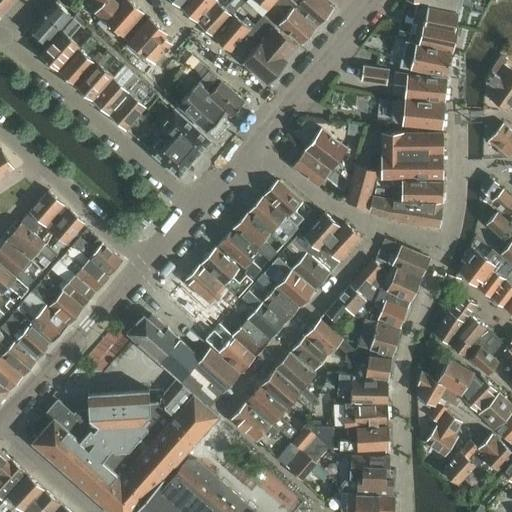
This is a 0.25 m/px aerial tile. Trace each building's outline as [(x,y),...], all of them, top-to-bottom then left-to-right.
[(0,0),(0,16),(14,0),(0,0)] [(94,0),(101,6),(96,11),(106,20),(123,0),(94,0)] [(123,0),(106,20),(123,35),(130,41),(150,18),(143,12),(144,11),(130,0),(123,0)] [(187,0),(182,7),(198,21),(217,0),(217,1),(217,0),(187,0)] [(217,0),(198,21),(215,37),(235,14),(241,6),(242,6),(246,1),(247,0),(246,0),(233,0),(225,8),(217,1),(217,0)] [(252,0),(266,12),(268,9),(269,9),(276,1),(277,1),(277,0),(252,0)] [(287,0),(277,0),(277,1),(285,8),(285,17),(280,23),(300,41),(303,44),(317,28),(316,28),(317,26),(287,0)] [(287,0),(317,26),(318,25),(319,26),(334,8),(325,0),(287,0)] [(417,0),(430,3),(425,27),(421,27),(418,43),(453,50),(456,35),(457,35),(457,34),(456,34),(457,28),(458,29),(458,28),(458,26),(457,25),(460,9),(462,9),(463,0),(417,0)] [(57,1),(31,30),(48,47),(75,17),(57,1)] [(70,1),(67,6),(74,12),(78,8),(70,1)] [(246,1),(242,6),(254,18),(260,12),(246,1)] [(235,14),(215,37),(231,51),(255,24),(247,17),(243,22),(235,14)] [(259,45),(244,62),(268,83),(288,61),(285,58),(296,45),(263,16),(247,34),(259,45)] [(48,47),(42,54),(59,70),(81,46),(71,36),(82,24),(75,17),(48,47)] [(130,41),(126,46),(141,59),(145,55),(154,63),(174,40),(167,34),(168,33),(151,17),(150,18),(130,41)] [(81,46),(59,70),(76,85),(96,62),(88,54),(99,41),(91,34),(81,46)] [(406,40),(400,66),(433,73),(433,72),(448,75),(453,50),(418,43),(406,40)] [(176,41),(163,56),(179,70),(187,61),(193,55),(191,53),(177,41),(176,41)] [(96,62),(76,85),(93,100),(115,75),(107,68),(117,57),(108,50),(108,49),(96,62)] [(193,55),(187,61),(197,70),(203,64),(193,55)] [(502,55),(492,70),(493,71),(498,74),(505,63),(508,59),(502,55)] [(493,71),(487,81),(498,89),(491,98),(508,109),(511,102),(511,67),(511,68),(505,63),(498,74),(493,71)] [(115,75),(93,100),(110,115),(142,79),(125,64),(115,75)] [(365,66),(362,80),(388,84),(390,70),(390,69),(365,66)] [(200,82),(179,105),(208,132),(221,116),(226,111),(207,95),(211,91),(208,88),(218,76),(210,70),(200,82)] [(395,84),(407,85),(406,97),(446,101),(448,77),(410,74),(410,72),(396,71),(395,84)] [(142,79),(110,115),(126,130),(127,129),(146,107),(157,94),(158,93),(142,79)] [(211,91),(207,95),(226,111),(227,112),(232,117),(246,102),(222,81),(212,92),(211,91)] [(378,114),(378,119),(403,121),(403,123),(444,127),(446,102),(406,98),(405,100),(398,100),(380,98),(378,114)] [(160,134),(148,148),(152,151),(179,176),(203,148),(210,140),(191,124),(174,109),(155,130),(160,134)] [(511,129),(504,123),(489,140),(510,157),(511,154),(511,129)] [(322,128),(306,149),(332,169),(332,170),(350,183),(351,183),(355,169),(340,158),(348,148),(322,128)] [(404,132),(383,132),(383,152),(383,155),(444,155),(444,132),(404,132)] [(0,151),(0,176),(14,167),(3,150),(0,151)] [(305,150),(292,166),(319,187),(319,186),(326,177),(345,191),(350,183),(332,170),(305,150)] [(347,200),(367,205),(368,206),(375,178),(380,179),(382,169),(383,155),(383,152),(374,150),(369,169),(357,165),(347,200)] [(383,155),(382,169),(382,178),(417,178),(444,178),(444,155),(383,155)] [(485,192),(480,197),(487,202),(494,193),(499,187),(500,185),(490,175),(481,188),(481,189),(485,192)] [(278,179),(263,196),(299,228),(303,231),(310,224),(318,215),(312,210),(305,218),(295,210),(303,201),(278,179)] [(413,179),(402,179),(401,200),(444,201),(444,181),(419,180),(414,180),(413,179)] [(377,187),(375,195),(384,196),(385,188),(377,187)] [(494,193),(487,202),(488,202),(494,209),(496,207),(497,208),(499,210),(507,218),(508,217),(511,212),(511,196),(504,189),(503,190),(499,187),(494,193)] [(34,208),(31,211),(22,221),(35,232),(43,222),(47,226),(66,205),(49,190),(45,195),(34,208)] [(374,194),(369,211),(371,211),(410,223),(440,228),(444,202),(444,201),(401,200),(384,196),(375,195),(374,194)] [(249,211),(249,212),(271,232),(271,233),(284,244),(299,228),(263,196),(249,211)] [(66,205),(47,226),(51,229),(69,208),(66,205)] [(69,208),(51,229),(60,238),(55,244),(52,247),(60,253),(68,245),(67,244),(85,222),(69,208)] [(499,210),(487,224),(504,239),(504,240),(511,231),(511,221),(508,217),(507,218),(499,210)] [(249,212),(234,228),(261,251),(262,252),(262,253),(270,260),(277,252),(269,244),(265,240),(271,233),(271,232),(249,212)] [(300,233),(293,240),(300,246),(314,258),(327,243),(341,227),(341,226),(326,212),(321,218),(303,236),(300,233)] [(21,222),(7,238),(32,259),(40,250),(46,255),(40,261),(45,266),(51,260),(52,261),(57,254),(58,255),(60,253),(52,247),(43,239),(35,232),(22,221),(21,222)] [(327,243),(314,258),(330,272),(362,237),(346,222),(341,226),(341,227),(327,243)] [(234,228),(219,244),(246,268),(248,270),(245,273),(247,274),(253,280),(262,270),(252,261),(261,251),(234,228)] [(45,236),(43,239),(52,247),(55,244),(45,236)] [(81,236),(74,244),(89,258),(109,275),(123,260),(104,242),(103,242),(99,239),(92,246),(81,236)] [(7,238),(0,246),(0,261),(16,275),(29,286),(34,280),(24,271),(33,261),(31,260),(32,259),(7,238)] [(386,238),(383,244),(393,249),(396,243),(386,238)] [(293,240),(288,246),(295,252),(300,246),(293,240)] [(511,240),(502,253),(511,260),(511,240)] [(67,251),(60,259),(96,291),(109,275),(89,258),(74,244),(67,251)] [(466,265),(460,273),(477,285),(490,268),(500,255),(492,249),(487,257),(471,244),(468,251),(462,263),(466,265)] [(389,262),(388,263),(392,264),(398,266),(398,267),(423,277),(431,257),(402,245),(397,255),(393,253),(389,262)] [(314,258),(300,246),(295,252),(302,258),(292,269),(315,289),(330,272),(314,258)] [(202,263),(201,263),(238,297),(253,280),(247,274),(240,282),(233,276),(240,268),(216,247),(202,263)] [(490,268),(477,285),(485,292),(490,295),(511,265),(511,264),(508,262),(502,257),(500,255),(490,268)] [(278,257),(264,273),(270,278),(284,263),(278,257)] [(377,257),(375,261),(384,269),(386,268),(390,272),(392,264),(388,263),(389,262),(377,257)] [(60,259),(52,268),(65,279),(59,286),(62,288),(83,307),(84,306),(83,306),(96,291),(60,259)] [(0,261),(0,290),(2,292),(11,300),(15,304),(21,296),(8,285),(16,275),(0,261)] [(372,261),(351,284),(352,284),(368,299),(376,304),(377,303),(381,291),(382,289),(384,284),(390,272),(386,268),(384,269),(375,261),(372,261)] [(200,264),(186,280),(213,304),(220,297),(230,306),(238,297),(201,263),(200,264)] [(511,265),(490,295),(504,307),(511,297),(511,265)] [(384,284),(382,289),(412,302),(421,281),(423,277),(398,267),(396,270),(389,286),(384,284)] [(278,285),(277,285),(300,305),(301,306),(315,289),(292,269),(278,285)] [(264,273),(259,278),(268,286),(273,280),(270,278),(264,273)] [(186,280),(171,296),(193,316),(196,319),(204,310),(207,313),(216,321),(223,313),(214,305),(213,304),(186,280)] [(40,282),(33,290),(70,323),(80,310),(83,307),(62,288),(63,290),(56,297),(40,282)] [(352,284),(326,312),(336,321),(348,308),(355,314),(368,299),(352,284)] [(273,290),(263,302),(286,323),(287,321),(300,305),(277,285),(273,290)] [(381,291),(377,303),(384,306),(378,320),(401,328),(411,304),(412,302),(382,289),(381,291)] [(33,290),(24,300),(31,305),(33,302),(39,307),(38,310),(40,312),(32,322),(53,341),(53,342),(70,323),(33,290)] [(249,290),(243,297),(256,309),(248,319),(271,339),(286,323),(263,302),(249,290)] [(464,294),(451,311),(466,322),(472,316),(469,314),(477,304),(464,294)] [(450,311),(435,333),(452,345),(460,334),(458,332),(466,322),(451,311),(450,311)] [(143,316),(128,333),(134,338),(179,376),(178,376),(211,406),(224,392),(240,373),(211,347),(202,357),(152,313),(147,319),(143,316)] [(12,314),(1,326),(11,335),(16,339),(37,359),(38,359),(53,341),(32,322),(27,318),(22,323),(12,314)] [(460,334),(452,345),(466,354),(468,352),(487,328),(472,316),(466,322),(458,332),(460,334)] [(321,318),(306,334),(330,354),(338,345),(346,353),(345,362),(349,362),(354,363),(355,349),(353,346),(343,338),(344,338),(321,318)] [(248,319),(234,335),(256,355),(257,355),(271,339),(248,319)] [(366,320),(358,346),(370,349),(392,355),(399,329),(377,323),(366,320)] [(216,328),(207,338),(220,351),(243,371),(256,355),(234,335),(220,323),(216,328)] [(487,328),(468,352),(472,356),(470,358),(489,374),(498,362),(492,356),(504,342),(487,328)] [(0,332),(0,354),(23,376),(24,375),(39,359),(38,359),(37,359),(16,339),(8,349),(0,341),(5,336),(0,332)] [(306,334),(293,349),(316,369),(330,354),(306,334)] [(290,353),(276,369),(301,392),(314,402),(314,401),(317,398),(306,386),(316,375),(290,353)] [(0,354),(0,382),(9,392),(11,390),(10,390),(23,376),(0,354)] [(361,364),(359,377),(389,380),(392,358),(370,355),(368,365),(361,364)] [(451,357),(438,380),(446,386),(440,397),(447,401),(458,407),(461,402),(458,400),(461,395),(478,411),(499,391),(485,377),(481,373),(478,376),(474,371),(475,371),(451,357)] [(349,362),(347,373),(357,375),(359,364),(354,363),(349,362)] [(276,369),(262,384),(288,407),(297,397),(313,411),(314,402),(301,392),(276,369)] [(326,381),(323,386),(335,388),(337,372),(328,371),(326,381)] [(422,371),(418,384),(424,387),(419,395),(422,397),(421,400),(431,405),(432,403),(435,404),(437,401),(440,402),(430,416),(439,422),(448,410),(449,408),(445,405),(447,401),(440,397),(446,386),(438,380),(422,371)] [(340,373),(339,388),(352,389),(352,401),(352,403),(388,403),(389,403),(389,380),(359,377),(340,373)] [(52,418),(32,440),(112,511),(133,511),(165,477),(220,414),(211,406),(178,376),(164,392),(165,401),(151,402),(150,389),(88,393),(89,408),(77,409),(74,412),(58,398),(45,412),(52,418)] [(0,402),(9,392),(0,382),(0,402)] [(262,384),(247,401),(273,424),(280,430),(281,429),(293,441),(292,441),(300,448),(303,450),(304,449),(305,450),(317,435),(310,428),(307,425),(300,432),(299,433),(285,419),(285,411),(288,407),(262,384)] [(499,391),(478,411),(479,412),(495,428),(511,410),(511,403),(499,391)] [(233,416),(232,417),(258,440),(265,432),(272,438),(280,430),(273,424),(247,401),(233,416)] [(349,401),(344,402),(345,416),(346,427),(357,426),(389,425),(388,403),(352,403),(352,401),(349,401)] [(439,422),(426,441),(446,455),(459,436),(456,433),(464,421),(448,410),(439,422)] [(511,411),(496,428),(511,442),(511,411)] [(310,425),(310,428),(317,435),(330,446),(332,448),(334,448),(335,426),(321,425),(311,425),(310,425)] [(349,440),(339,440),(340,448),(340,449),(358,450),(391,448),(391,447),(389,425),(357,426),(357,428),(348,428),(349,440)] [(471,438),(461,450),(476,464),(478,466),(485,458),(499,471),(511,455),(511,450),(493,432),(479,447),(471,438)] [(317,435),(305,450),(307,452),(306,453),(316,462),(316,461),(330,446),(317,435)] [(292,441),(279,458),(286,465),(300,448),(292,441)] [(0,448),(0,503),(28,473),(0,448)] [(461,450),(443,469),(458,484),(476,464),(461,450)] [(306,453),(291,470),(303,480),(312,470),(323,479),(328,473),(317,464),(318,463),(316,461),(316,462),(306,453)] [(343,486),(343,491),(348,491),(394,494),(394,478),(389,478),(391,456),(352,454),(351,474),(351,477),(343,486)] [(165,477),(133,511),(257,511),(221,479),(197,458),(187,459),(184,463),(168,481),(165,477)] [(511,459),(503,472),(496,480),(509,490),(511,486),(511,459)] [(28,473),(0,503),(0,511),(10,511),(13,510),(15,511),(22,511),(24,511),(34,499),(45,488),(28,473)] [(34,499),(24,511),(25,511),(52,511),(61,503),(45,488),(34,499)] [(342,507),(341,511),(394,511),(395,494),(394,494),(348,491),(348,507),(342,507)]
